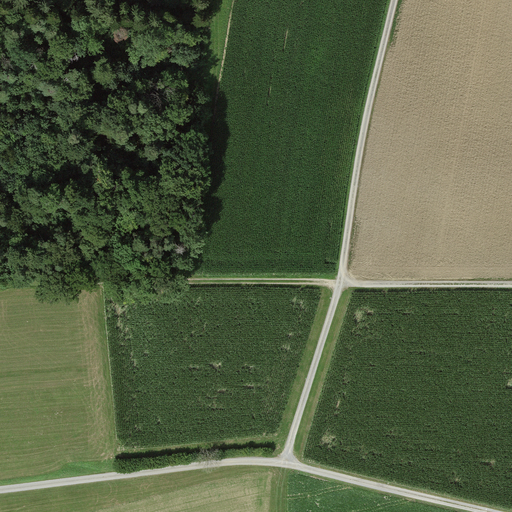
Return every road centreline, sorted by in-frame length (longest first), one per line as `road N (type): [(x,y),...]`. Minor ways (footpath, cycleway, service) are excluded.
road 1 (track): [(279,511),(339,285),(396,0)]
road 2 (track): [(485,511),(251,457),(0,489)]
road 3 (track): [(339,285),(41,278),(0,286)]
road 4 (track): [(339,285),(511,286)]
